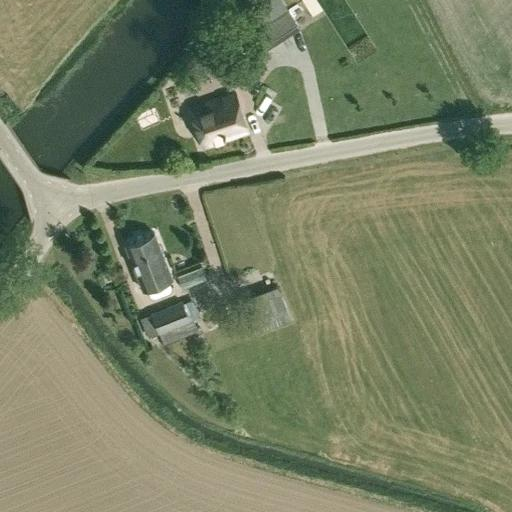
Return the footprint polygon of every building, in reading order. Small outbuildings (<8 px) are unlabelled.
[(260,22),(238,36),(241,40),(252,58),(299,28),(288,10),(262,26),(260,22)] [(241,65),(230,47),(228,43),(208,54),(229,89),(247,76),(241,65)] [(215,144),(223,141),(223,140),(248,131),(234,93),(190,108),(204,147),(215,143),(215,144)] [(250,245),(238,178),(197,185),(205,225),(225,222),(230,248),(250,245)] [(172,278),(154,232),(125,244),(142,289),(172,278)] [(95,265),(99,276),(118,270),(115,259),(95,265)] [(172,270),(178,284),(201,274),(195,260),(172,270)] [(240,300),(253,333),(288,320),(275,287),(240,300)] [(183,300),(151,313),(158,332),(161,344),(198,330),(193,318),(190,319),(183,300)] [(196,306),(198,319),(213,317),(211,303),(196,306)] [(235,361),(244,359),(236,315),(217,318),(219,327),(210,328),(222,392),(240,388),(235,361)] [(243,409),(264,399),(257,382),(235,392),(243,409)]
